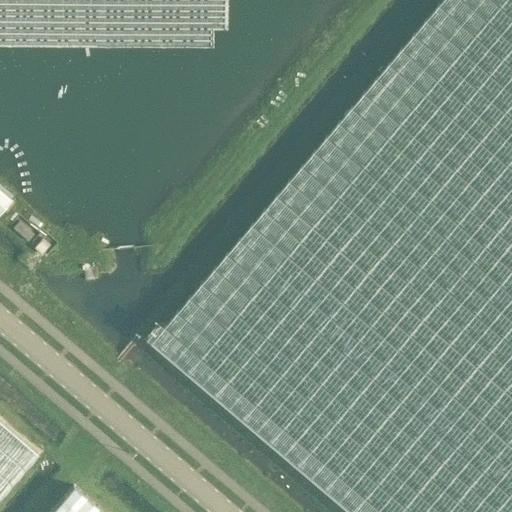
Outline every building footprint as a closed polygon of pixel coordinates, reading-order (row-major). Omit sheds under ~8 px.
[(352,511),(511,511),(511,0),(442,0),(152,341),(352,511)] [(0,211),(11,199),(0,189),(0,211)] [(18,221),(12,228),(27,241),(34,234),(18,221)] [(0,494),(37,452),(0,420),(0,494)] [(103,511),(72,485),(49,511),(103,511)]
